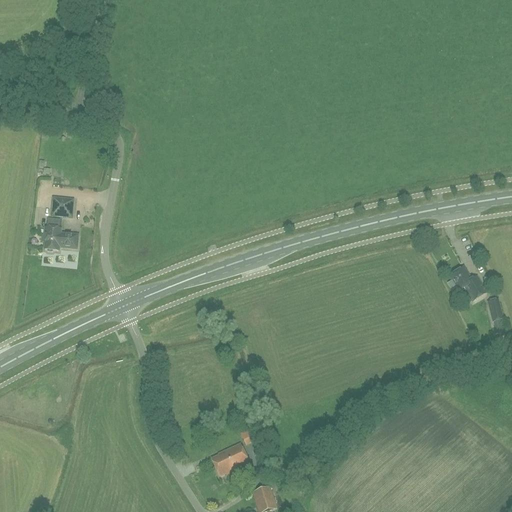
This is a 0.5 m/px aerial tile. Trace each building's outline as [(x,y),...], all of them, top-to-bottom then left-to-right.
[(94,113),(96,106),(88,104),(86,111),(94,113)] [(74,202),(54,200),(52,218),(72,220),(74,202)] [(78,237),(60,235),(61,231),(46,229),(45,238),(46,238),(45,251),(46,251),(48,253),(52,253),(54,252),(59,252),(59,249),(77,251),(78,237)] [(451,277),(453,281),(447,284),(453,295),(459,291),(459,292),(465,289),(473,303),(486,295),(476,279),(471,282),(469,277),(464,268),(456,272),(457,274),(451,277)] [(497,301),(488,304),(496,334),(505,332),(497,301)] [(242,436),(248,449),(263,441),(257,429),(242,436)] [(220,478),(231,473),(231,474),(250,466),(240,446),(219,456),(220,457),(212,461),(220,478)] [(258,511),(270,511),(276,510),(270,488),(253,493),(258,511)]
